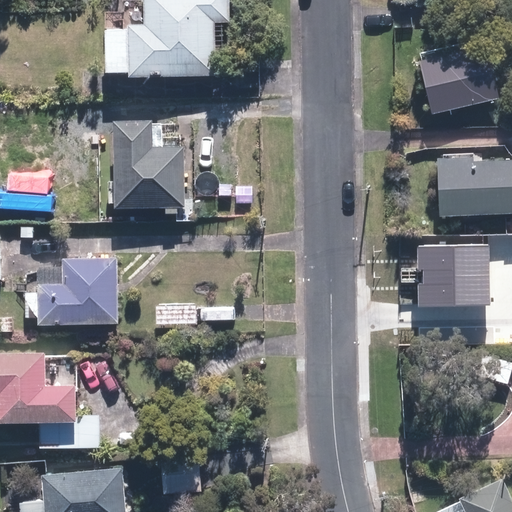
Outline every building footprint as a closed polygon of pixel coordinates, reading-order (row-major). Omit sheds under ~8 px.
[(235,0),(152,0),(153,18),(137,18),(137,72),(221,71),(221,18),(236,18),(235,0)] [(407,6),(407,27),(447,28),(448,8),(407,6)] [(487,45),(426,60),(438,107),(498,93),(487,45)] [(159,116),(120,117),(122,204),(191,202),(189,143),(160,143),(159,116)] [(474,159),(441,160),(441,217),(511,216),(511,163),(474,163),(474,159)] [(38,185),(0,182),(0,214),(36,217),(38,185)] [(489,246),(418,247),(419,278),(489,277),(489,246)] [(123,254),(70,255),(70,279),(43,280),(44,321),(124,320),(123,254)] [(489,277),(419,278),(419,307),(490,305),(489,277)] [(203,303),(159,301),(158,321),(202,323),(203,303)] [(54,346),(0,346),(0,389),(5,390),(5,416),(43,416),(84,416),(84,412),(84,380),(54,380),(54,346)] [(511,383),(511,353),(493,352),(491,382),(511,383)] [(105,445),(105,412),(84,412),(84,416),(43,416),(44,445),(105,445)] [(204,452),(164,453),(165,491),(205,491),(204,452)] [(132,511),(127,465),(45,473),(49,511),(132,511)] [(474,511),(511,511),(511,497),(504,479),(467,494),(474,511)]
